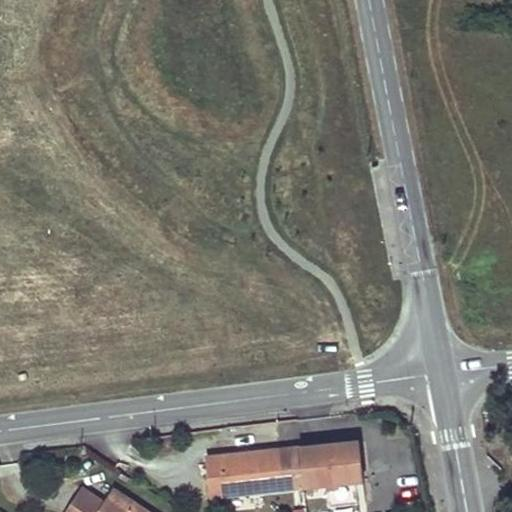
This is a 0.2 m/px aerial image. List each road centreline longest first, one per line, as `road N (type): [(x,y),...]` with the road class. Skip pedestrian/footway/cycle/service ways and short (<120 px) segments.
road 1 (residential): [(440,372),(0,430)]
road 2 (tertiary): [(370,0),(440,372)]
road 3 (tertiary): [(440,372),(466,511)]
